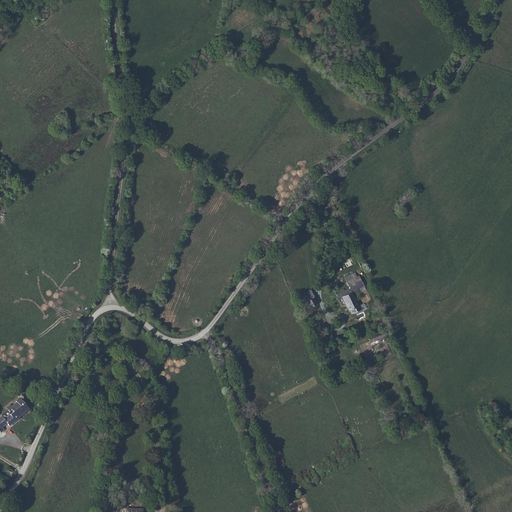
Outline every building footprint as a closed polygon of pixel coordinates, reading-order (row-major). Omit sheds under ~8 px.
[(357,276),(355,272),(345,277),(350,287),(362,281),(359,275),(357,276)] [(309,308),(318,304),(311,288),(302,293),(296,296),(299,304),(306,302),(309,308)] [(341,297),(351,314),(361,309),(350,288),(336,294),(338,299),(341,297)] [(371,342),(387,334),(385,330),(369,336),(371,342)] [(23,410),(24,412),(28,409),(20,399),(16,402),(17,403),(12,407),(10,405),(6,408),(7,409),(9,412),(12,410),(13,412),(4,420),(2,416),(0,417),(0,428),(2,427),(7,423),(9,426),(19,418),(17,416),(16,415),(23,410)] [(9,412),(7,409),(0,415),(2,416),(4,420),(13,412),(12,410),(9,412)]
